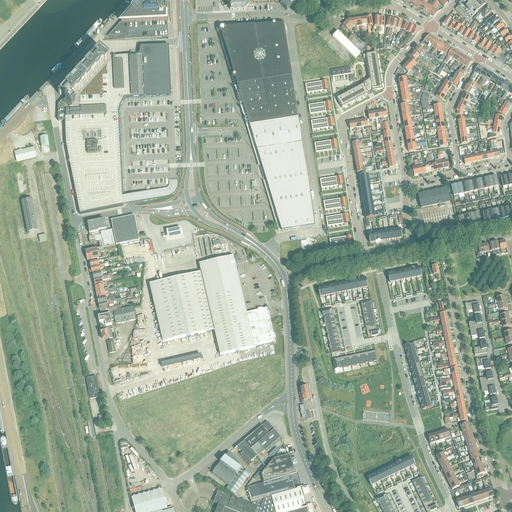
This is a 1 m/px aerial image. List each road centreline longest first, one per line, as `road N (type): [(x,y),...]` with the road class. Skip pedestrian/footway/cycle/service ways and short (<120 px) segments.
road 1 (residential): [(504,500),(476,421),(442,248)]
road 2 (residential): [(114,420),(73,220)]
road 3 (residential): [(390,92),(340,123),(364,261)]
road 4 (residential): [(449,506),(391,335)]
road 5 (residential): [(356,511),(331,466),(310,368)]
road 6 (residential): [(170,486),(268,409),(292,404)]
road 7 (residential): [(184,17),(325,16)]
road 8 (residential): [(73,220),(49,88)]
road 9 (secondary): [(292,404),(283,280)]
road 10 (residential): [(458,173),(448,109),(478,58)]
